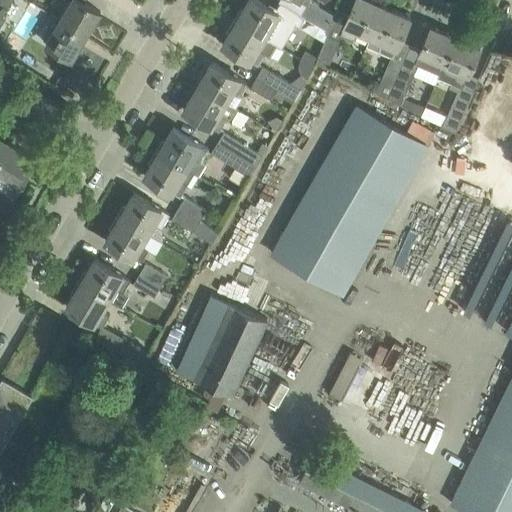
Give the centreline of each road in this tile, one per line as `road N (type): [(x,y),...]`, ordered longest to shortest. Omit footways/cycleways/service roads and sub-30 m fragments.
road 1 (residential): [(0,310),(96,144)]
road 2 (residential): [(96,144),(183,0)]
